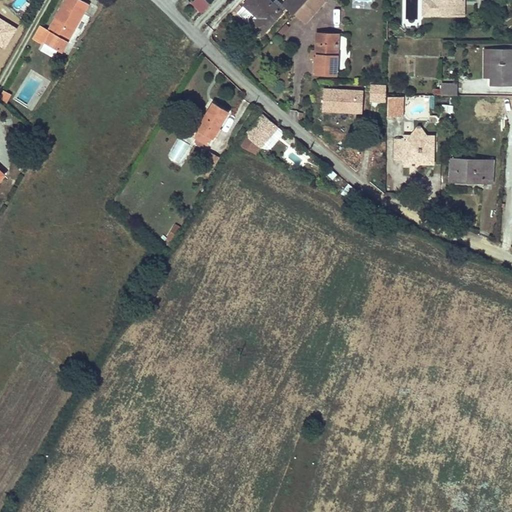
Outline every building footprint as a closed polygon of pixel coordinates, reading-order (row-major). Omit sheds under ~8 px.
[(89,4),(81,0),(65,0),(48,31),(39,26),(33,38),(44,44),(45,42),(58,49),(63,40),(67,42),(89,4)] [(206,0),(194,0),(192,3),(201,12),(210,4),(206,0)] [(282,12),(268,0),(248,0),(237,13),(261,35),(282,12)] [(283,4),(278,0),(274,0),(272,3),(282,12),(286,8),(286,7),(283,4)] [(306,0),(286,0),(283,4),(286,7),(294,14),(306,0)] [(326,0),(306,0),(294,14),(305,24),(326,0)] [(461,0),(431,0),(431,15),(458,15),(458,0),(462,1),(461,0)] [(336,74),(339,34),(317,33),(316,51),(315,56),(315,58),(314,73),(336,74)] [(67,42),(63,40),(58,49),(62,51),(67,42)] [(511,71),(511,48),(490,48),(490,78),(490,85),(511,85),(511,77),(509,77),(509,71),(511,71)] [(369,83),(369,101),(386,102),(386,83),(369,83)] [(456,84),(442,84),(442,88),(442,95),(456,95),(456,84)] [(361,90),(323,89),(322,110),(360,112),(361,90)] [(9,97),(2,93),(0,96),(6,103),(9,97)] [(403,97),(388,96),(388,117),(403,117),(403,97)] [(229,112),(213,103),(198,129),(195,127),(191,135),(198,140),(207,145),(209,146),(229,112)] [(279,127),(263,113),(245,134),(246,135),(239,146),(257,155),(261,148),(272,136),(278,128),(279,127)] [(427,136),(421,127),(421,126),(417,126),(417,127),(411,136),(414,136),(416,138),(422,138),(424,136),(427,136)] [(283,132),(278,128),(272,136),(276,140),(283,132)] [(434,164),(434,136),(427,136),(424,136),(422,138),(416,138),(414,136),(411,136),(404,135),(404,140),(404,163),(411,164),(412,164),(412,161),(416,161),(415,164),(420,164),(434,164)] [(403,160),(404,140),(395,139),(395,160),(403,160)] [(207,145),(198,140),(196,144),(204,149),(207,145)] [(219,157),(210,152),(200,170),(208,175),(219,157)] [(493,160),(458,159),(459,154),(452,154),(452,159),(451,159),(450,181),(472,181),(472,179),(483,180),(483,182),(492,182),(493,160)] [(420,164),(415,164),(416,161),(412,161),(412,164),(411,164),(411,172),(420,164)] [(375,203),(369,200),(367,205),(376,209),(376,206),(376,204),(375,203)] [(181,228),(176,225),(169,236),(174,239),(181,228)]
